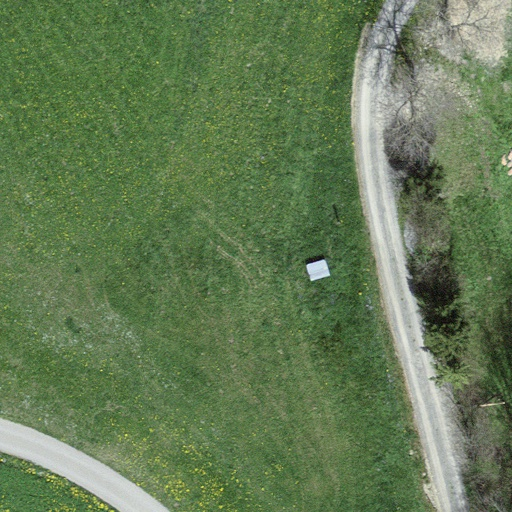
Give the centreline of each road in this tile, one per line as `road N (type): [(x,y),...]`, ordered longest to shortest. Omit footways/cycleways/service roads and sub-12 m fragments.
road 1 (track): [(450,511),(380,229),(368,133),(376,62),(402,0)]
road 2 (unclassified): [(124,511),(0,444)]
